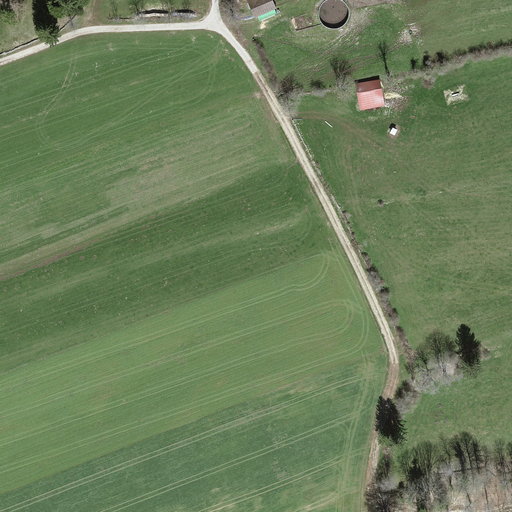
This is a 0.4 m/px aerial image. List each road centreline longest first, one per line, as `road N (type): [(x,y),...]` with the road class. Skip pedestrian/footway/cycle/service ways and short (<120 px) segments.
road 1 (track): [(404,511),(376,493),(372,472),(395,375),(390,343),(358,261),(281,116),(214,23)]
road 2 (track): [(0,61),(87,30),(214,23),(215,0)]
